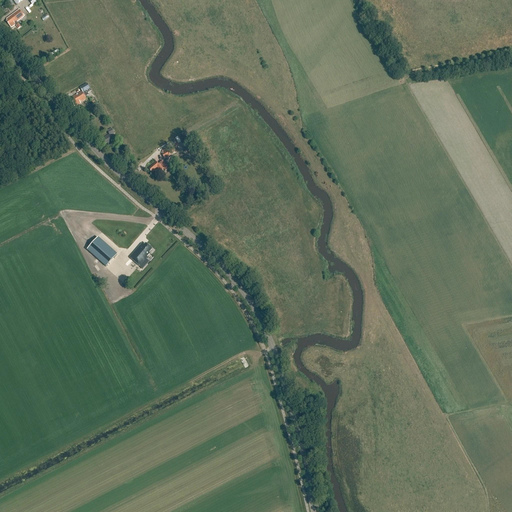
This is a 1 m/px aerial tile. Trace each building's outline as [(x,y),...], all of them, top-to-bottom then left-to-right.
[(24,17),(19,10),(6,20),(7,21),(6,22),(11,28),(15,25),(18,29),(21,27),(17,22),(24,17)] [(80,103),(86,100),(84,97),(87,96),(85,92),(89,90),(87,84),(80,88),(82,92),(71,98),(72,100),(70,101),(74,108),(81,104),(80,103)] [(107,132),(109,135),(104,138),(105,140),(104,141),(106,144),(107,143),(108,145),(115,141),(112,135),(115,134),(112,129),(107,132)] [(158,165),(156,163),(148,170),(151,173),(152,172),(157,168),(160,172),(163,169),(165,172),(169,168),(163,161),(158,165)] [(98,238),(87,251),(106,268),(117,255),(98,238)] [(149,253),(152,250),(146,244),(145,246),(143,244),(129,259),(140,268),(143,270),(150,262),(147,260),(148,259),(147,258),(150,254),(149,253)]
